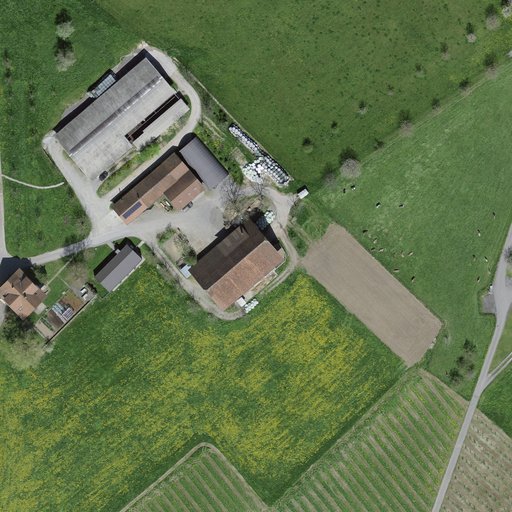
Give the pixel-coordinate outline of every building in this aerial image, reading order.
[(146,63),(57,138),(91,178),(129,147),(120,137),(171,93),(146,63)] [(203,137),(183,149),(209,192),(229,180),(203,137)] [(162,162),(109,206),(126,225),(163,195),(179,182),(175,177),(162,162)] [(179,182),(163,195),(177,213),(206,190),(188,167),(175,177),(179,182)] [(194,271),(224,306),(277,262),(248,226),(194,271)] [(128,249),(97,279),(109,292),(140,262),(128,249)] [(0,292),(0,293),(24,318),(44,299),(20,274),(0,292)]
